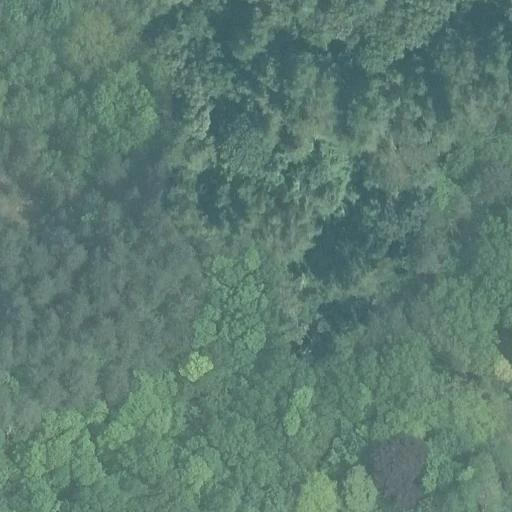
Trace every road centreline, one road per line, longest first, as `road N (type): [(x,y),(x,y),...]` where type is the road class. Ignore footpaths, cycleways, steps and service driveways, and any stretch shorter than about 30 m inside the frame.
road 1 (track): [(0,233),(69,106),(157,15),(186,0)]
road 2 (track): [(143,511),(170,486),(250,461),(294,484),(294,507),(284,511)]
